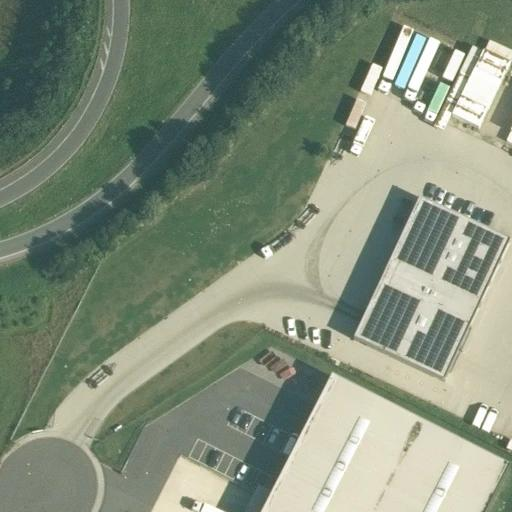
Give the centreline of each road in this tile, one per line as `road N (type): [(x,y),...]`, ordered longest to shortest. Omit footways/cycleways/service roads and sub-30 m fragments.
road 1 (motorway): [(0,251),(107,198),(290,0)]
road 2 (unknown): [(280,285),(470,368),(511,371)]
road 3 (motorway): [(122,0),(118,53),(93,116),(43,173),(0,198)]
